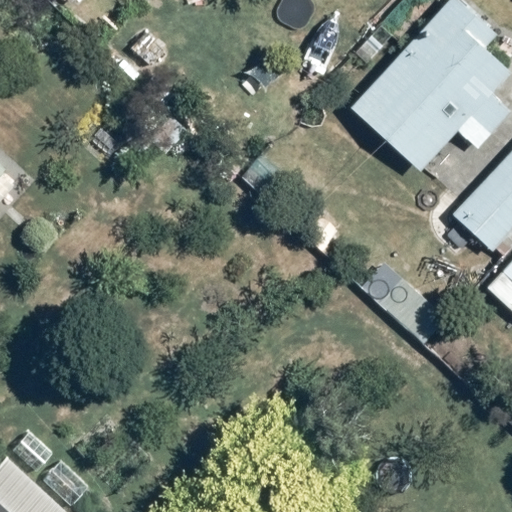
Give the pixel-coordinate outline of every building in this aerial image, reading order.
[(451,0),(350,109),(421,167),(454,131),(476,148),(509,113),(490,99),(511,73),(511,72),(486,50),(497,37),(457,0),(451,0)] [(511,228),(511,149),(452,213),(491,251),(511,228)] [(511,254),(481,288),(511,315),(511,254)] [(53,447),(28,427),(8,451),(32,471),(53,447)] [(95,486),(58,455),(38,479),(74,510),(95,486)] [(64,511),(1,456),(0,457),(0,511),(64,511)]
